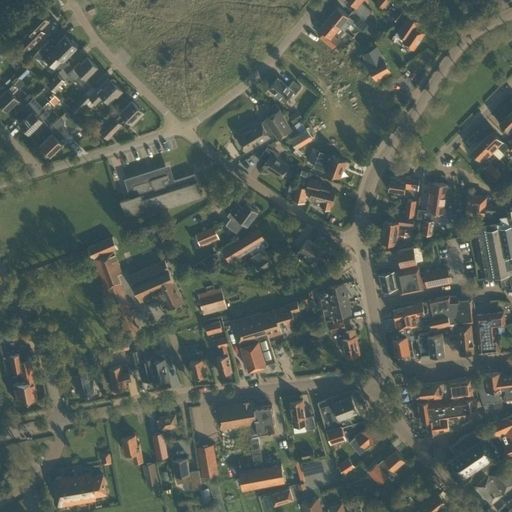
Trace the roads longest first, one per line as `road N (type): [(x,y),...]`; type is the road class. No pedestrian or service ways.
road 1 (tertiary): [(60,420),(191,395),(369,379)]
road 2 (unclassified): [(360,237),(333,235),(182,131)]
road 3 (unclassified): [(182,131),(275,62),(324,0)]
road 4 (unclassified): [(182,131),(100,44),(71,0)]
road 5 (unclassified): [(60,420),(0,260)]
road 6 (residential): [(381,159),(430,165),(511,82)]
road 7 (unclassified): [(36,173),(182,131)]
road 8 (tertiary): [(381,159),(462,40)]
road 9 (residential): [(372,305),(453,289),(511,295)]
road 10 (residential): [(511,359),(383,372)]
